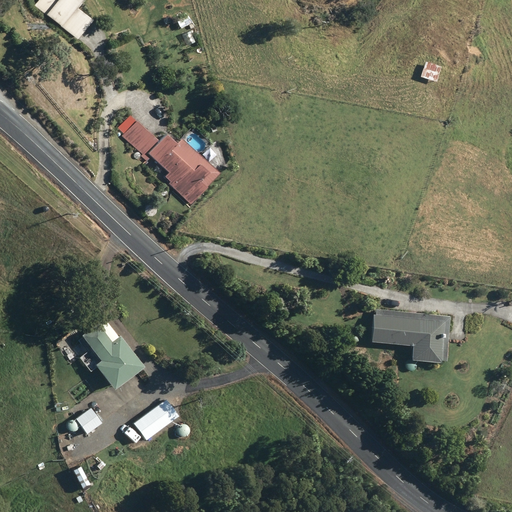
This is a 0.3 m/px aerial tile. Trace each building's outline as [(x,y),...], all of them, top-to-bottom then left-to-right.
[(35,0),(31,6),(75,41),(89,22),(74,9),(79,1),(77,0),(35,0)] [(178,18),(183,27),(191,23),(186,14),(178,18)] [(423,63),(418,78),(434,83),(439,68),(423,63)] [(167,182),(165,184),(188,205),(216,175),(177,139),(172,145),(162,136),(155,143),(127,117),(115,129),(121,135),(120,136),(140,154),(137,156),(144,162),(148,158),(165,174),(161,178),(167,182)] [(409,348),(408,362),(437,365),(437,362),(443,363),(447,317),(373,311),(373,316),(370,316),(367,344),(409,348)] [(97,363),(91,367),(109,391),(140,368),(117,337),(109,343),(96,325),(79,338),(97,363)] [(133,414),(142,433),(157,426),(148,407),(133,414)] [(87,409),(72,420),(83,436),(99,424),(87,409)] [(75,465),(68,469),(78,487),(85,483),(75,465)] [(111,472),(108,465),(103,467),(107,474),(111,472)]
